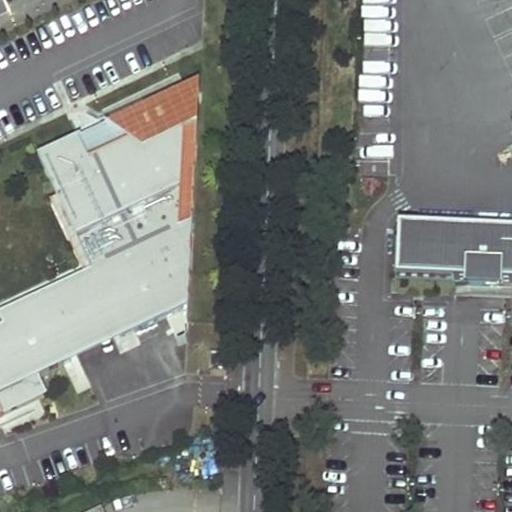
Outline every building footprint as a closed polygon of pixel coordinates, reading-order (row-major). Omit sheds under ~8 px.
[(181,230),(194,224),(201,82),(107,125),(130,141),(144,150),(186,130),(181,230)] [(88,161),(130,141),(107,125),(78,139),(88,161)] [(0,419),(4,417),(2,412),(46,392),(39,378),(71,362),(57,332),(108,308),(122,339),(190,307),(194,224),(181,230),(186,130),(144,150),(130,141),(88,161),(78,139),(38,158),(57,198),(58,200),(67,195),(85,232),(75,237),(91,272),(85,274),(0,314),(0,317),(4,326),(0,328),(0,419)] [(58,200),(57,198),(51,201),(85,274),(91,272),(75,237),(85,232),(67,195),(58,200)] [(402,273),(511,279),(511,226),(405,220),(402,273)] [(57,332),(71,362),(122,339),(108,308),(57,332)] [(221,321),(200,320),(199,350),(219,350),(221,321)]
